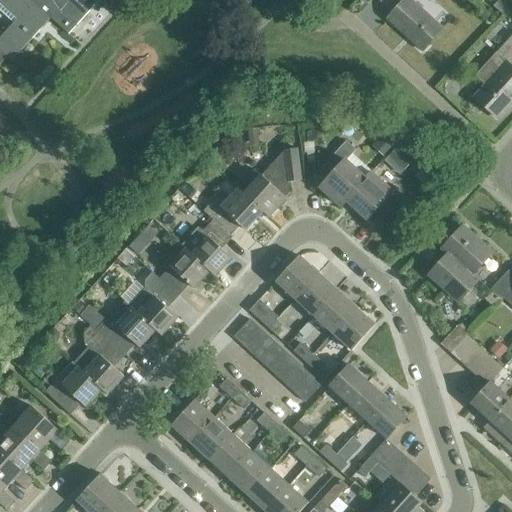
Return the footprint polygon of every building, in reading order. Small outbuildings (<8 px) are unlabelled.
[(2,0),(22,18),(0,41),(0,50),(1,51),(0,51),(0,63),(1,65),(8,57),(14,62),(52,20),(31,0),(2,0)] [(31,0),(52,20),(70,36),(102,0),(70,0),(67,3),(63,0),(31,0)] [(388,20),(424,52),(444,31),(409,0),(378,0),(394,14),(388,20)] [(475,100),(489,113),(498,121),(508,109),(510,111),(510,110),(509,109),(511,105),(511,49),(503,59),(498,55),(476,78),(487,88),(475,100)] [(341,207),(347,201),(366,179),(346,161),(356,150),(346,142),(322,169),(331,177),(320,188),(341,207)] [(256,170),(238,189),(263,212),(270,218),(287,199),(286,198),(290,193),(288,182),(301,181),(296,148),(283,150),(284,151),(262,175),(256,170)] [(366,179),(347,201),(367,220),(372,214),(381,222),(405,196),(396,188),(392,192),(371,173),(366,179)] [(214,220),(232,237),(242,227),(246,231),(263,212),(238,189),(228,201),(224,198),(214,198),(203,211),(214,220)] [(183,247),(187,250),(210,271),(216,277),(232,260),(221,249),(232,237),(214,220),(203,232),(199,229),(183,247)] [(443,248),(449,254),(472,275),(492,253),(462,227),(443,248)] [(174,264),(159,280),(177,297),(188,285),(193,289),(210,271),(187,250),(183,247),(179,243),(166,257),(174,264)] [(472,275),(449,254),(429,276),(459,302),(478,280),(472,275)] [(276,283),(294,300),(318,274),(299,257),(276,283)] [(501,299),(503,298),(511,287),(511,273),(509,271),(491,291),(501,299)] [(145,289),(129,306),(157,331),(162,336),(178,319),(167,307),(177,297),(159,280),(152,274),(145,281),(145,289)] [(294,300),(313,317),(337,291),(318,274),(294,300)] [(511,287),(503,298),(511,306),(511,287)] [(313,317),(332,334),(356,309),(337,291),(313,317)] [(249,311),(268,329),(275,322),(278,319),(259,301),(249,311)] [(108,318),(97,331),(124,355),(135,343),(141,348),(157,331),(129,306),(125,302),(115,313),(115,319),(108,318)] [(78,303),(73,309),(80,315),(85,309),(78,303)] [(356,309),(332,334),(351,352),(375,326),(356,309)] [(234,339),(243,347),(259,329),(250,321),(234,339)] [(275,322),(268,329),(280,340),(287,333),(275,322)] [(91,349),(76,365),(102,391),(108,396),(124,378),(114,367),(124,355),(97,331),(92,326),(84,334),(84,343),(91,349)] [(442,345),(451,354),(467,337),(467,336),(468,335),(459,326),(442,345)] [(243,347),(252,355),(268,337),(259,329),(243,347)] [(252,355),(260,362),(276,345),(268,337),(252,355)] [(451,354),(461,363),(476,345),(467,337),(451,354)] [(294,352),(319,374),(326,366),(301,343),(294,352)] [(260,362),(269,370),(285,353),(276,345),(260,362)] [(461,363),(470,371),(485,353),(476,345),(461,363)] [(269,370),(278,378),(294,361),(285,353),(269,370)] [(470,371),(478,379),(495,362),(485,353),(470,371)] [(278,378),(286,386),(302,369),(294,361),(278,378)] [(478,379),(487,387),(471,404),(490,422),(511,400),(492,382),(503,369),(495,362),(478,379)] [(102,391),(76,365),(73,363),(46,393),(69,414),(80,402),(87,407),(102,391)] [(331,388),(349,405),(369,383),(350,366),(331,388)] [(286,386),(295,394),(311,377),(302,369),(286,386)] [(311,377),(295,394),(304,402),(320,385),(311,377)] [(219,388),(232,399),(239,391),(227,380),(219,388)] [(349,405),(368,422),(388,400),(369,383),(349,405)] [(239,391),(232,399),(243,410),(251,402),(239,391)] [(388,400),(368,422),(387,439),(407,418),(388,400)] [(484,429),(503,446),(511,436),(511,401),(511,400),(490,422),(484,429)] [(172,427),(190,444),(214,418),(195,401),(172,427)] [(33,409),(15,429),(40,452),(50,441),(61,452),(70,442),(33,409)] [(257,422),(269,433),(277,425),(265,414),(257,422)] [(190,444),(210,462),(234,436),(214,418),(190,444)] [(292,429),(304,440),(311,433),(298,421),(292,429)] [(277,425),(269,433),(281,445),(289,436),(277,425)] [(15,429),(0,444),(0,451),(22,472),(32,461),(43,471),(51,462),(40,452),(15,429)] [(210,462),(228,479),(252,453),(234,436),(210,462)] [(511,454),(511,436),(503,446),(511,454)] [(387,439),(369,458),(378,466),(396,447),(387,439)] [(320,452),(331,463),(337,456),(326,445),(320,452)] [(294,455),(307,467),(314,459),(302,447),(294,455)] [(378,466),(388,475),(405,455),(396,447),(378,466)] [(0,451),(0,488),(4,492),(14,481),(26,492),(34,483),(22,472),(0,451)] [(228,479),(246,495),(270,469),(252,453),(228,479)] [(388,475),(396,482),(413,463),(405,455),(388,475)] [(337,456),(331,463),(341,472),(348,465),(337,456)] [(360,468),(370,476),(378,466),(369,458),(360,468)] [(314,459),(307,467),(320,478),(327,470),(314,459)] [(399,485),(406,491),(423,472),(413,463),(396,482),(399,485)] [(246,495),(264,511),(288,486),(270,469),(246,495)] [(423,472),(406,491),(414,498),(432,480),(423,472)] [(77,501),(88,511),(101,511),(119,493),(100,476),(77,501)] [(340,480),(330,491),(337,498),(348,487),(340,480)] [(399,485),(382,504),(390,511),(414,511),(421,505),(414,498),(406,491),(399,485)] [(288,486),(264,511),(301,511),(308,504),(288,486)] [(0,488),(0,506),(6,511),(15,503),(4,492),(0,488)] [(337,498),(330,491),(321,501),(328,508),(337,498)] [(101,511),(136,511),(138,511),(119,493),(101,511)]
